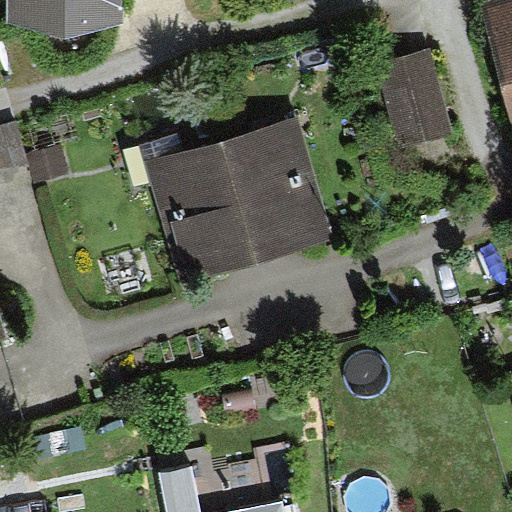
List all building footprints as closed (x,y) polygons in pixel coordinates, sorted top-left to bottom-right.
[(8,0),(8,23),(69,47),(117,26),(118,0),(8,0)] [(511,0),(489,7),(511,96),(511,0)] [(432,42),(380,54),(400,139),(452,127),(432,42)] [(24,115),(0,120),(0,165),(34,157),(24,115)] [(317,224),(289,121),(223,139),(250,242),(317,224)] [(250,242),(223,139),(156,156),(184,259),(250,242)] [(201,511),(192,459),(163,465),(172,511),(282,511),(280,499),(212,511),(201,511)]
